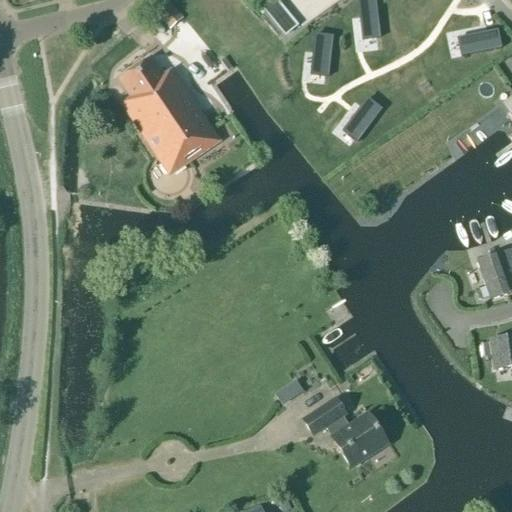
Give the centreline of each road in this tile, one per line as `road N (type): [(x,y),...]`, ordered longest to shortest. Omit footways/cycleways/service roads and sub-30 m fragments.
road 1 (secondary): [(8,511),(30,365),(34,264),(31,208),(0,66)]
road 2 (residential): [(0,35),(96,13),(115,0)]
